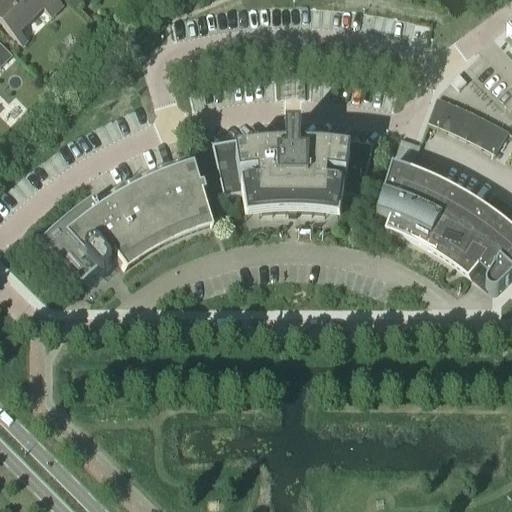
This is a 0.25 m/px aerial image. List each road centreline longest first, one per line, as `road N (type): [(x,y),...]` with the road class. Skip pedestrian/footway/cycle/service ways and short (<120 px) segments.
road 1 (residential): [(466,330),(75,329),(35,324),(0,291)]
road 2 (secondary): [(98,511),(0,411)]
